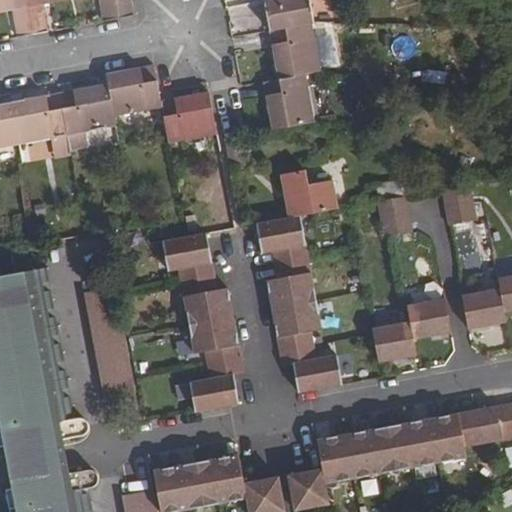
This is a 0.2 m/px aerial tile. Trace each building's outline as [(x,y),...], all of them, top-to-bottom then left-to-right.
[(19,38),(33,35),(26,0),(0,0),(0,12),(14,10),(19,38)] [(26,0),(33,35),(47,33),(42,5),(66,0),(26,0)] [(100,0),(105,22),(119,19),(115,0),(100,0)] [(115,0),(119,19),(133,16),(129,0),(115,0)] [(311,24),(314,23),(309,0),(274,0),(264,2),(270,31),(311,24)] [(311,24),(270,31),(276,65),(285,63),(287,78),(305,75),(320,72),(311,24)] [(276,65),(279,80),(287,78),(285,63),(276,65)] [(159,92),(154,66),(121,72),(123,81),(108,83),(108,85),(110,93),(114,116),(162,108),(161,102),(159,92)] [(121,72),(106,75),(108,83),(123,81),(121,72)] [(279,80),(263,83),(270,115),(278,114),(281,129),(314,123),(305,75),(287,78),(279,80)] [(108,85),(93,88),(94,96),(110,93),(108,85)] [(94,96),(93,88),(60,94),(68,135),(116,126),(114,116),(110,93),(94,96)] [(209,93),(194,96),(195,104),(211,102),(209,93)] [(68,135),(60,94),(27,100),(29,109),(13,111),(19,145),(68,135)] [(195,104),(194,96),(161,102),(162,108),(169,143),(217,135),(211,102),(195,104)] [(27,100),(12,103),(13,111),(29,109),(27,100)] [(0,114),(13,111),(12,103),(0,104),(0,114)] [(0,114),(0,148),(19,145),(13,111),(0,114)] [(270,115),(272,130),(281,129),(278,114),(270,115)] [(239,137),(226,140),(231,167),(245,165),(239,137)] [(306,171),(281,175),(289,218),(301,217),(338,210),(332,181),(308,185),(306,171)] [(471,184),(443,190),(450,225),(478,221),(471,184)] [(407,196),(378,202),(385,238),(414,233),(407,196)] [(264,238),(260,239),(263,254),(273,253),(278,279),(267,282),(270,296),(274,296),(276,309),(279,324),(275,324),(284,368),(294,366),(296,379),(301,378),(303,393),(344,385),(338,355),(318,359),(313,333),(323,331),(301,217),(289,218),(261,224),(264,238)] [(176,240),(163,242),(169,273),(179,271),(195,355),(206,352),(210,379),(191,382),(197,413),(236,405),(234,390),(237,390),(235,376),(246,374),(238,331),(234,332),(231,318),(228,304),(232,303),(229,289),(219,290),(210,248),(206,250),(203,235),(187,238),(176,240)] [(8,451),(48,443),(52,443),(54,442),(63,441),(83,437),(87,434),(89,431),(89,425),(87,421),(84,419),(80,418),(78,419),(50,267),(16,274),(0,276),(0,448),(7,447),(8,451)] [(511,311),(511,276),(499,279),(500,288),(463,296),(470,330),(507,323),(506,313),(511,311)] [(117,287),(85,293),(105,401),(136,395),(117,287)] [(411,322),(374,329),(380,364),(418,356),(414,341),(453,333),(446,299),(408,306),(411,322)] [(324,468),(304,472),(306,480),(290,483),(295,511),(331,505),(327,485),(468,458),(466,448),(511,438),(511,402),(460,413),(461,420),(432,425),(404,431),(376,436),(347,442),(319,446),(324,468)] [(460,413),(431,419),(432,425),(461,420),(460,413)] [(431,419),(402,423),(404,431),(432,425),(431,419)] [(402,423),(374,429),(376,436),(404,431),(402,423)] [(374,429),(346,434),(347,442),(376,436),(374,429)] [(346,434),(318,440),(319,446),(347,442),(346,434)] [(48,443),(8,451),(15,485),(54,478),(60,476),(70,475),(63,441),(54,442),(52,443),(48,443)] [(511,445),(503,448),(508,467),(511,466),(511,445)] [(240,454),(211,460),(212,466),(241,462),(240,454)] [(211,460),(183,465),(185,472),(212,466),(211,460)] [(185,472),(155,477),(162,511),(179,511),(248,499),(249,511),(285,511),(281,485),(266,488),(264,479),(245,483),(241,462),(212,466),(185,472)] [(183,465),(154,470),(155,477),(185,472),(183,465)] [(54,478),(15,485),(15,489),(6,491),(10,511),(95,511),(91,488),(93,487),(96,486),(99,482),(99,479),(98,475),(95,471),(90,470),(70,475),(60,476),(54,478)] [(304,472),(288,475),(290,483),(306,480),(304,472)] [(280,477),(264,479),(266,488),(281,485),(280,477)] [(157,511),(153,490),(122,496),(125,511),(157,511)]
